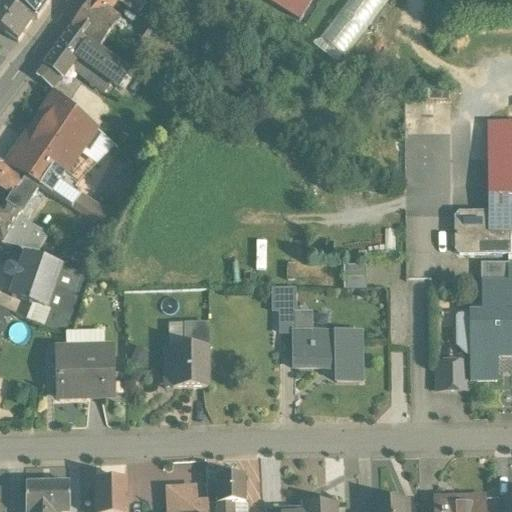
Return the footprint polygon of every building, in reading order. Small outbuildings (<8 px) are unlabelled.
[(14,0),(0,0),(0,25),(17,36),(33,13),(14,0)] [(45,0),(14,0),(33,13),(35,14),(45,0)] [(126,29),(97,7),(101,2),(99,0),(86,0),(70,22),(71,23),(98,42),(98,41),(110,49),(126,29)] [(304,0),(271,0),(295,14),(304,0)] [(343,0),(318,31),(343,51),(383,0),(343,0)] [(142,35),(172,60),(192,35),(162,11),(142,35)] [(98,42),(71,23),(44,59),(60,73),(76,52),(105,74),(119,57),(98,42)] [(119,57),(105,74),(111,77),(124,60),(119,57)] [(60,73),(44,59),(37,71),(51,84),(60,73)] [(142,72),(124,60),(111,77),(117,81),(123,73),(134,81),(142,72)] [(55,89),(37,116),(7,163),(17,170),(24,159),(57,182),(97,127),(55,89)] [(111,94),(104,90),(98,99),(105,104),(111,94)] [(511,122),(490,123),(490,159),(511,158),(511,122)] [(7,163),(0,158),(0,181),(10,189),(3,200),(19,210),(20,210),(33,190),(36,185),(37,184),(17,170),(7,163)] [(511,232),(511,158),(490,159),(491,213),(491,233),(510,232),(511,232)] [(57,182),(24,159),(17,170),(37,184),(50,191),(57,182)] [(77,179),(65,172),(50,191),(110,232),(123,209),(108,201),(105,206),(81,190),(79,193),(72,189),(77,179)] [(0,206),(0,205),(0,240),(2,241),(19,210),(3,200),(0,206)] [(491,213),(458,213),(455,217),(455,251),(459,255),(510,254),(510,232),(491,233),(491,213)] [(60,263),(26,251),(21,266),(7,262),(4,273),(18,277),(13,292),(46,305),(60,263)] [(88,275),(60,263),(46,305),(52,306),(46,324),(68,332),(88,275)] [(507,267),(507,264),(483,265),(483,285),(508,284),(507,267)] [(366,289),(365,265),(343,265),(343,289),(366,289)] [(511,291),(508,292),(508,284),(483,285),(483,304),(489,304),(489,315),(469,315),(470,338),(466,338),(457,347),(465,354),(471,354),(471,382),(473,382),(473,381),(495,381),(494,382),(497,382),(497,354),(502,354),(503,352),(510,352),(511,354),(511,353),(511,291)] [(294,291),(272,291),(273,319),(280,318),(281,334),(293,334),(294,371),(321,371),(321,365),(336,364),(336,383),(363,382),(362,333),(313,334),(313,317),(295,317),(294,291)] [(11,308),(0,302),(0,325),(2,326),(11,308)] [(185,348),(184,325),(169,325),(169,348),(185,348)] [(208,348),(208,325),(184,325),(185,348),(208,348)] [(59,398),(114,395),(112,345),(57,347),(59,398)] [(169,348),(165,348),(165,372),(172,372),(173,388),(208,388),(208,348),(185,348),(169,348)] [(466,363),(437,363),(437,390),(466,389),(466,363)] [(243,476),(216,477),(216,503),(208,504),(208,511),(231,511),(231,503),(244,503),(243,476)] [(127,511),(126,479),(96,480),(96,511),(127,511)] [(69,481),(26,482),(25,510),(59,511),(69,511),(69,481)] [(169,487),(169,511),(208,511),(208,504),(195,504),(195,487),(169,487)] [(408,511),(408,501),(372,502),(372,511),(408,511)] [(483,511),(483,503),(436,505),(436,511),(483,511)]
